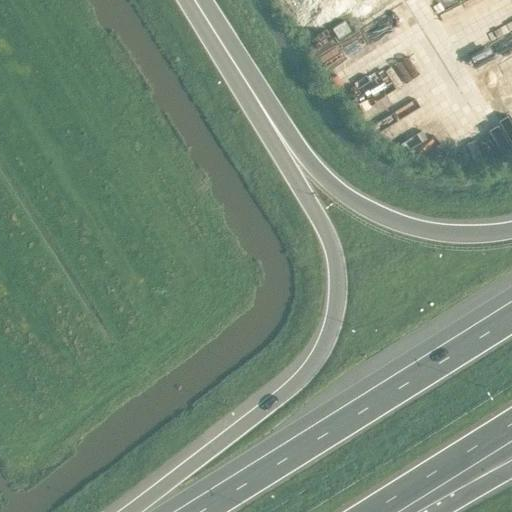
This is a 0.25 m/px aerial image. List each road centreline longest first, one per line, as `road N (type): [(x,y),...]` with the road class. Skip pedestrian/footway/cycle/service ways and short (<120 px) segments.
road 1 (motorway): [(267,116),(336,262),(334,321),(321,353),(289,388),(174,477),(154,511)]
road 2 (motorway): [(511,315),(197,511)]
road 3 (motorway): [(511,229),(456,234),(387,218),(322,175),(267,116)]
road 4 (motorway): [(193,0),(267,116)]
